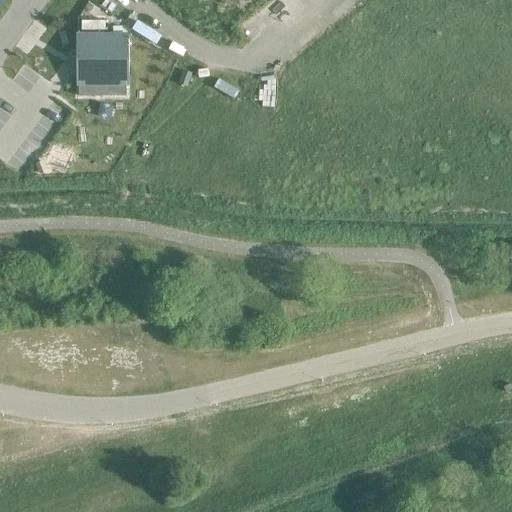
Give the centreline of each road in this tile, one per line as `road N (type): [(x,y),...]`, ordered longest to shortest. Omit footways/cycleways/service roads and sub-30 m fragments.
road 1 (unclassified): [(0,397),(71,409),(152,407),(511,322)]
road 2 (residential): [(131,0),(195,45),(241,60),(319,0)]
